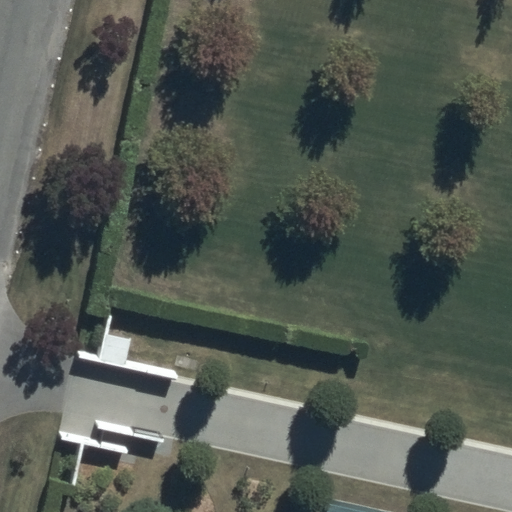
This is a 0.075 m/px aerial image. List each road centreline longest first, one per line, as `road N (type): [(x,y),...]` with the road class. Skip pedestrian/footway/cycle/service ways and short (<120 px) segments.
road 1 (unknown): [(0,427),(342,511)]
road 2 (unclassified): [(0,123),(26,0)]
